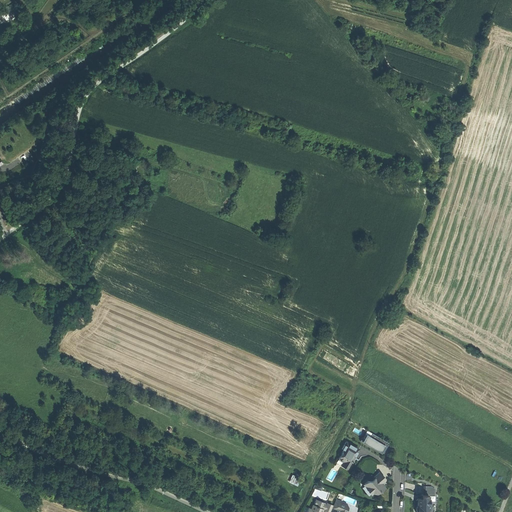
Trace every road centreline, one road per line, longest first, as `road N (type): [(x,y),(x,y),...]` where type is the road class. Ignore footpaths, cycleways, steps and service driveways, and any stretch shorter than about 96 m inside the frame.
road 1 (track): [(431,42),(471,55),(470,63),(403,281),(366,348),(338,445),(297,511)]
road 2 (track): [(0,437),(208,511)]
